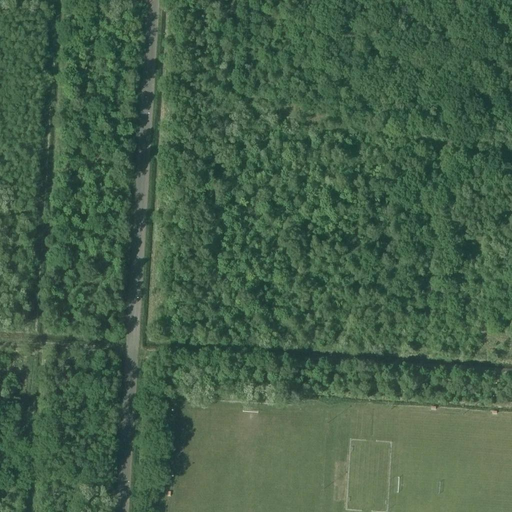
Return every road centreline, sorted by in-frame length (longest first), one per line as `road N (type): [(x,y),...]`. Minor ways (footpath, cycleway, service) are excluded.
road 1 (unclassified): [(120,511),(152,0)]
road 2 (track): [(131,349),(0,345)]
